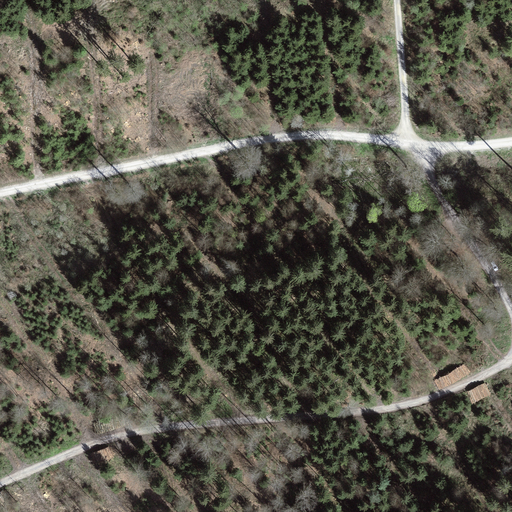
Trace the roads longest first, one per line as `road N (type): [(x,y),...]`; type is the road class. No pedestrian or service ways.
road 1 (track): [(0,481),(155,429),(405,406),(511,357)]
road 2 (track): [(0,193),(306,137),(482,145),(511,139)]
road 3 (track): [(511,309),(402,138),(392,0)]
